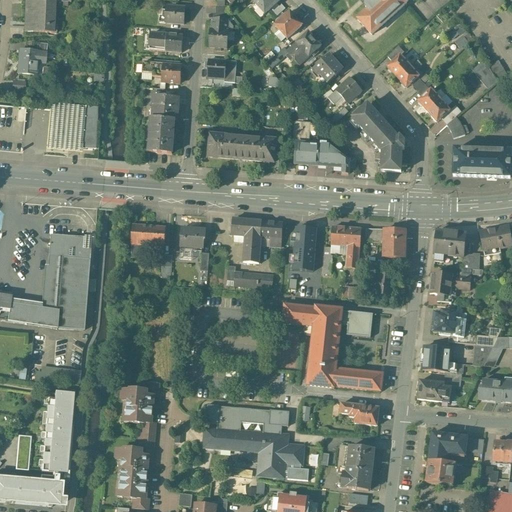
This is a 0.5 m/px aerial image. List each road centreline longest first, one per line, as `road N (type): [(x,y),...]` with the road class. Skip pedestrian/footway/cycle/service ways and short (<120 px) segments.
road 1 (residential): [(301,0),(413,125),(421,144),(421,208)]
road 2 (secondary): [(186,192),(421,208)]
road 3 (residential): [(421,208),(399,415)]
road 4 (residential): [(201,0),(186,192)]
road 5 (secondary): [(0,177),(186,192)]
road 6 (residential): [(172,388),(163,511)]
